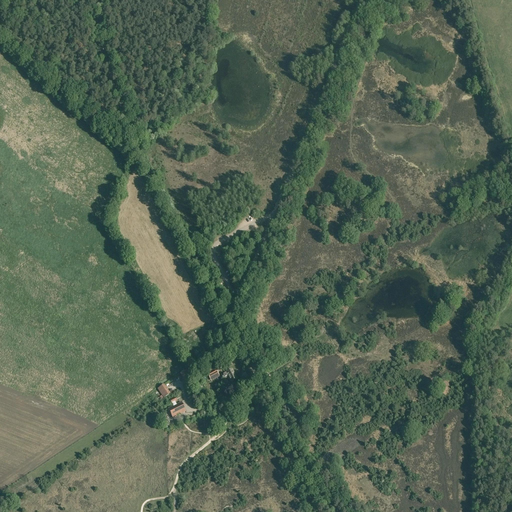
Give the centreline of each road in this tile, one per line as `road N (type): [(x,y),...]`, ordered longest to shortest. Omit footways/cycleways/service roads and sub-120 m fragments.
road 1 (unclassified): [(229,320),(362,0)]
road 2 (track): [(229,320),(139,150)]
road 3 (track): [(139,150),(83,0)]
road 4 (track): [(331,511),(267,392)]
